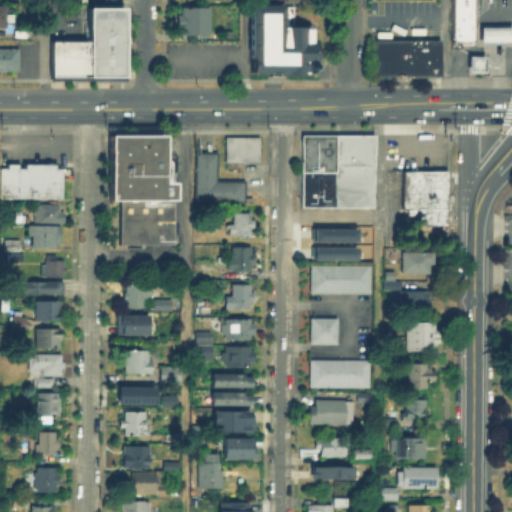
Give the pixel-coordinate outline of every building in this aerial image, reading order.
[(449,40),(449,0),(471,0),(472,41),(449,40)] [(251,2),(295,2),(295,23),(312,23),(312,36),(316,36),(316,71),(251,71),(251,2)] [(88,80),(89,11),(125,11),(125,80),(88,80)] [(208,11),(208,39),(180,39),(180,32),(176,32),(176,20),(180,20),(180,11),(208,11)] [(510,26),(510,43),(478,43),(478,26),(510,26)] [(376,80),(376,40),(441,41),(442,81),(376,80)] [(88,41),(88,80),(55,79),(55,41),(88,41)] [(0,52),(17,52),(17,74),(0,74),(0,52)] [(466,70),(466,55),(483,56),(483,71),(466,70)] [(107,133),(107,199),(118,199),(118,243),(173,244),(173,181),(165,181),(166,159),(162,159),(162,133),(107,133)] [(300,135),(374,138),(372,212),(298,210),(300,135)] [(222,161),(223,136),(257,136),(256,161),(222,161)] [(215,151),(215,179),(243,179),(243,202),(192,201),(193,150),(215,151)] [(2,164),(66,167),(64,201),(1,198),(2,164)] [(445,167),(445,220),(416,220),(416,211),(407,211),(407,204),(401,204),(401,167),(445,167)] [(64,224),(37,224),(37,208),(64,209),(64,224)] [(250,215),(250,222),(254,222),(254,231),(250,231),(250,238),(233,238),(233,236),(229,236),(229,227),(233,227),(233,215),(250,215)] [(62,227),(62,248),(31,248),(31,237),(29,237),(29,227),(62,227)] [(310,227),(358,227),(358,241),(309,240),(310,227)] [(20,251),(7,251),(7,241),(20,241),(20,251)] [(309,245),(358,246),(358,259),(309,258),(309,245)] [(433,248),(433,260),(429,260),(429,268),(401,268),(401,248),(433,248)] [(252,253),(252,257),(255,257),(255,266),(253,266),(253,271),(252,271),(252,274),(233,274),(233,271),(230,271),(230,261),(233,261),(233,253),(252,253)] [(56,257),(56,261),(63,261),(63,268),(66,268),(66,273),(63,273),(63,278),(46,279),(46,276),(43,276),(43,265),(46,265),(46,257),(56,257)] [(215,279),(202,279),(202,265),(215,265),(215,279)] [(371,294),(311,294),(311,272),(371,272),(371,294)] [(60,293),(13,292),(13,279),(60,279),(60,293)] [(382,290),(382,282),(400,282),(400,290),(382,290)] [(144,299),(144,308),(125,308),(125,301),(123,301),(123,293),(125,293),(125,286),(150,286),(150,299),(144,299)] [(252,286),(252,296),(254,296),(254,306),(252,306),(252,312),(232,312),(232,310),(226,310),(226,298),(232,298),(232,286),(252,286)] [(428,293),(428,307),(430,307),(430,315),(428,315),(428,316),(397,316),(397,315),(397,307),(397,293),(428,293)] [(171,311),(156,311),(156,300),(171,301),(171,311)] [(60,321),(38,321),(38,301),(60,301),(60,321)] [(150,335),(118,335),(119,316),(150,316),(150,335)] [(26,333),(13,333),(13,319),(26,319),(26,333)] [(311,346),(310,346),(310,320),(338,320),(338,346),(311,346)] [(253,321),(253,326),(256,326),(255,337),(253,337),(253,341),(225,341),(225,321),(253,321)] [(436,325),(436,330),(439,330),(439,343),(436,343),(436,351),(407,351),(407,325),(436,325)] [(59,350),(59,352),(50,352),(50,350),(37,350),(37,330),(62,330),(61,350),(59,350)] [(211,342),(197,342),(197,334),(211,334),(211,342)] [(214,359),(198,359),(198,346),(214,346),(214,359)] [(253,349),(253,352),(255,352),(255,364),(253,364),(253,369),(225,369),(225,362),(223,362),(223,353),(225,353),(225,349),(253,349)] [(151,375),(125,375),(125,352),(151,352),(151,375)] [(53,387),(31,387),(32,357),(63,357),(63,378),(53,378),(53,387)] [(371,390),(310,389),(311,362),(371,363),(371,390)] [(427,363),(427,369),(435,369),(435,383),(427,383),(427,389),(409,389),(409,363),(427,363)] [(181,385),(161,385),(161,368),(181,368),(181,385)] [(250,389),(214,388),(214,374),(251,374),(250,389)] [(153,403),(115,403),(115,385),(153,385),(153,403)] [(252,407),(213,407),(213,392),(252,392),(252,407)] [(49,417),(49,422),(38,422),(38,417),(36,417),(36,394),(60,394),(60,418),(49,417)] [(159,404),(159,394),(174,394),(174,404),(159,404)] [(315,426),(311,426),(311,410),(315,410),(315,402),(354,402),(353,427),(315,426)] [(406,422),(404,422),(404,408),(406,408),(406,402),(425,402),(425,422),(406,422)] [(250,408),(250,430),(211,430),(211,408),(250,408)] [(146,413),(146,430),(149,430),(149,437),(125,437),(125,426),(122,426),(122,419),(125,419),(125,413),(146,413)] [(398,429),(385,429),(385,421),(398,421),(398,429)] [(54,433),(54,441),(58,441),(58,450),(54,450),(54,455),(37,455),(37,433),(54,433)] [(252,438),(252,447),(257,447),(257,460),(227,460),(227,438),(252,438)] [(317,450),(317,439),(350,439),(350,458),(320,458),(320,450),(317,450)] [(426,439),(426,459),(396,459),(396,452),(391,452),(391,441),(396,441),(396,439),(426,439)] [(130,469),(123,468),(123,451),(130,451),(130,446),(148,446),(148,469),(130,469)] [(352,459),(352,447),(368,447),(368,459),(352,459)] [(220,455),(220,476),(223,476),(223,489),(200,488),(200,463),(206,463),(206,455),(220,455)] [(160,460),(176,461),(176,469),(160,469),(160,460)] [(411,463),(411,468),(432,468),(432,492),(424,492),(424,489),(399,489),(399,478),(402,478),(402,463),(411,463)] [(351,477),(309,477),(309,464),(351,465),(351,477)] [(53,469),(56,469),(56,477),(58,477),(58,492),(33,492),(33,475),(36,475),(36,469),(53,469)] [(163,473),(163,487),(170,487),(170,496),(131,495),(131,473),(163,473)] [(398,500),(382,500),(382,490),(398,490),(398,500)] [(48,500),(48,505),(49,505),(49,507),(52,507),(52,511),(32,511),(32,505),(34,505),(34,499),(48,500)] [(348,508),(336,508),(336,500),(348,500),(348,508)] [(229,502),(229,504),(233,504),(233,511),(207,511),(207,504),(215,504),(215,501),(229,502)] [(149,511),(122,511),(122,502),(149,502),(149,511)] [(328,511),(329,503),(305,503),(304,511),(328,511)] [(426,503),(405,503),(405,511),(432,511),(432,510),(426,510),(426,503)]
